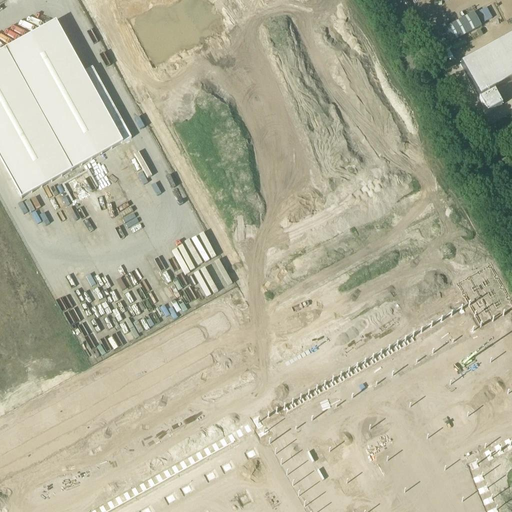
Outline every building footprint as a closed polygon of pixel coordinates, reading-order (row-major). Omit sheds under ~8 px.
[(158,33),(123,52),(250,282),(441,177),(343,0),(267,0),(170,54),(158,33)] [(480,27),(472,13),(442,30),(450,44),(480,27)] [(21,198),(21,199),(22,199),(22,198),(31,193),(32,194),(32,193),(41,187),(42,188),(42,187),(51,182),(52,183),(52,182),(61,176),(61,177),(62,177),(62,176),(71,171),(71,172),(72,171),(72,170),(81,165),(81,166),(82,166),(82,165),(91,160),(91,161),(92,160),(92,159),(101,154),(101,155),(102,155),(102,154),(111,149),(111,150),(112,149),(112,148),(121,143),(121,144),(122,144),(122,143),(121,143),(116,134),(117,133),(116,133),(115,133),(114,130),(110,124),(111,124),(111,123),(110,123),(105,114),(106,114),(105,113),(104,113),(99,104),(100,104),(100,103),(99,103),(94,94),(95,94),(94,93),(93,93),(88,84),(89,84),(89,83),(88,83),(83,74),(84,74),(83,73),(82,73),(77,64),(78,64),(78,63),(77,63),(72,54),(73,54),(72,53),(71,53),(66,44),(67,44),(67,43),(66,43),(61,34),(62,34),(61,33),(60,33),(55,24),(56,24),(56,23),(55,23),(55,24),(46,29),(45,28),(45,29),(45,30),(36,35),(35,34),(35,35),(26,40),(25,39),(25,40),(25,41),(16,46),(15,45),(15,46),(6,51),(6,50),(5,51),(5,52),(0,54),(0,158),(0,159),(5,168),(4,168),(5,169),(6,169),(11,178),(10,178),(10,179),(11,179),(16,188),(15,188),(16,189),(17,189),(22,198),(21,198)] [(511,27),(455,58),(483,108),(498,100),(490,85),(511,73),(511,27)] [(169,209),(180,203),(168,178),(172,175),(170,171),(171,170),(166,161),(161,163),(156,153),(153,155),(161,170),(152,175),(169,209)] [(486,330),(272,439),(309,511),(500,511),(489,490),(511,478),(511,297),(509,291),(475,309),(486,330)] [(309,511),(272,439),(129,511),(309,511)]
